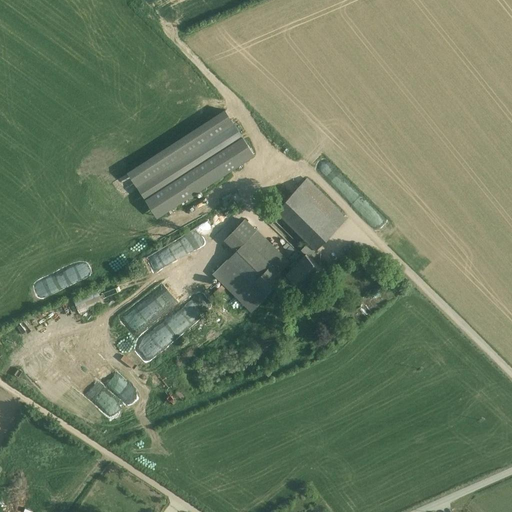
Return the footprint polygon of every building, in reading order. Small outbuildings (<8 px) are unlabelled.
[(225,110),(128,172),(157,217),(254,154),(225,110)] [(366,216),(372,209),(333,170),(326,177),(366,216)] [(345,219),(305,179),(298,187),(337,227),(345,219)] [(337,227),(298,187),(275,210),(308,243),(315,250),(337,228),(337,227)] [(190,223),(200,215),(197,212),(187,219),(190,223)] [(243,220),(227,236),(239,247),(247,239),(255,231),(243,220)] [(209,221),(176,235),(182,250),(216,236),(209,221)] [(279,256),(255,231),(247,239),(271,264),(279,256)] [(271,264),(247,239),(239,247),(228,258),(266,297),(285,278),(271,264)] [(305,254),(296,263),(294,261),(290,265),(292,267),(286,274),(303,291),(324,271),(309,256),(315,250),(308,243),(301,250),(305,254)] [(266,297),(228,258),(213,274),(251,311),(266,297)] [(136,331),(204,276),(195,264),(126,319),(136,331)] [(130,276),(73,299),(80,314),(136,291),(130,276)] [(187,307),(141,346),(149,355),(195,317),(187,307)] [(0,348),(9,360),(19,352),(3,333),(0,335),(0,348)]
